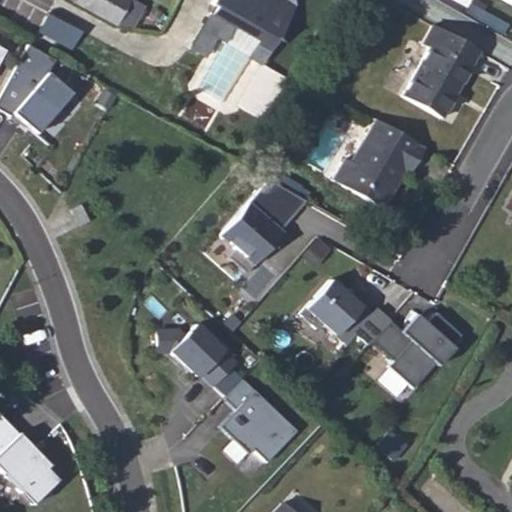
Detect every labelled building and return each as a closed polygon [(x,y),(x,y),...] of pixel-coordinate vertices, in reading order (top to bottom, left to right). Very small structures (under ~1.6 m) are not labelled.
[(81,0),(122,22),(123,23),(135,0),(81,0)] [(221,30),(229,35),(237,21),(261,34),(251,50),(264,57),(297,0),(296,0),(216,0),(219,2),(216,8),(214,7),(194,43),(208,51),(221,30)] [(86,25),(55,8),(46,26),(77,42),(86,25)] [(453,100),(485,47),(439,20),(428,40),(437,45),(417,79),(453,100)] [(0,68),(13,45),(0,38),(0,68)] [(25,44),(0,89),(0,107),(9,113),(12,110),(50,143),(85,103),(44,69),(53,59),(25,44)] [(328,67),(304,53),(295,67),(319,82),(328,67)] [(237,105),(261,118),(284,75),(260,62),(237,105)] [(424,162),(433,146),(383,118),(360,160),(353,156),(340,178),(392,207),(419,160),(424,162)] [(265,180),(217,233),(250,263),(282,230),(279,227),(305,199),(265,180)] [(69,210),(78,226),(88,221),(79,204),(69,210)] [(355,329),(367,341),(370,338),(389,318),(376,305),(370,312),(330,275),(299,308),(316,324),(321,318),(345,340),(355,329)] [(389,318),(370,338),(391,359),(388,365),(411,387),(433,362),(438,364),(453,346),(450,343),(459,333),(433,309),(424,320),(416,312),(400,328),(389,318)] [(154,327),(154,352),(165,353),(195,376),(199,373),(211,386),(235,360),(194,320),(181,334),(180,326),(154,327)] [(242,377),(224,396),(234,408),(253,388),(242,377)] [(234,408),(218,425),(248,452),(253,448),(264,461),(295,428),(253,388),(234,408)] [(0,471),(21,493),(28,486),(40,498),(59,479),(47,468),(50,465),(32,447),(28,451),(23,446),(26,442),(0,415),(0,471)] [(28,486),(21,493),(33,505),(40,498),(28,486)] [(292,511),(280,499),(267,511),(292,511)]
